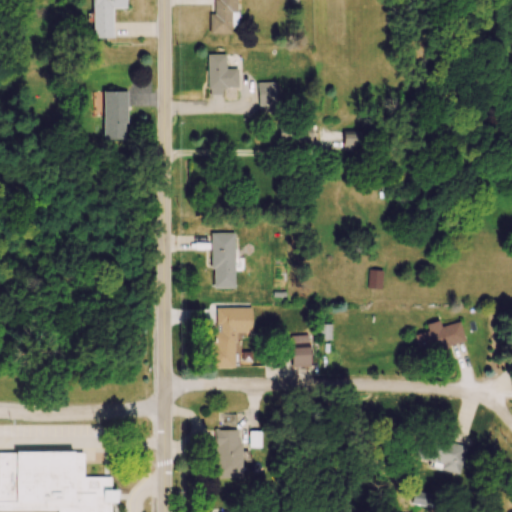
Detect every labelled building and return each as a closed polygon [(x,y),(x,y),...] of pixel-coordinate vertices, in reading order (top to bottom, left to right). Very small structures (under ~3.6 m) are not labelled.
[(94,0),(94,38),(114,38),(113,8),(127,8),(127,0),(94,0)] [(237,0),(212,0),(213,34),(232,34),(232,25),(237,25),(237,0)] [(238,69),(227,69),(227,55),(208,55),(208,92),(238,92),(238,69)] [(258,106),(277,106),(277,84),(258,84),(258,106)] [(105,92),(104,140),(128,140),(128,92),(105,92)] [(280,124),(280,143),(312,143),(312,124),(280,124)] [(360,133),(345,133),(345,148),(360,148),(360,133)] [(235,233),(212,234),(212,288),(235,288),(235,233)] [(383,271),(370,270),(368,288),(381,290),(383,271)] [(251,334),(252,309),(211,308),(210,369),(236,369),(236,333),(251,334)] [(460,322),(442,326),(442,325),(414,332),(420,356),(466,344),(460,322)] [(330,326),(320,326),(320,340),(330,340),(330,326)] [(291,347),(291,368),(311,368),(311,347),(291,347)] [(217,480),(241,480),(241,416),(216,416),(217,480)] [(250,448),(261,448),(261,434),(250,434),(250,448)] [(467,447),(424,437),(419,459),(430,462),(428,468),(460,476),(467,447)] [(111,511),(111,479),(84,479),(84,453),(0,453),(0,511),(58,511),(111,511)]
